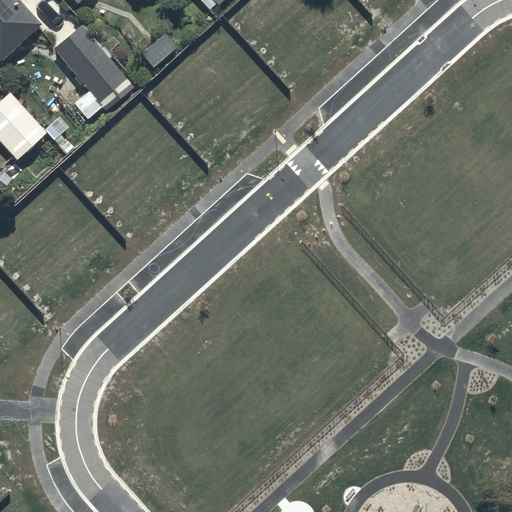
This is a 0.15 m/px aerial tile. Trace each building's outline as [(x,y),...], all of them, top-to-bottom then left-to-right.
[(16,0),(0,0),(0,65),(42,28),(16,0)] [(68,0),(76,9),(85,0),(68,0)] [(197,0),(211,14),(225,0),(197,0)] [(83,27),(53,51),(87,94),(73,105),(87,122),(101,110),(105,114),(134,90),(83,27)] [(165,36),(139,56),(152,73),(178,53),(165,36)] [(9,95),(0,103),(0,145),(16,162),(46,135),(54,143),(68,130),(58,118),(43,132),(9,95)]
